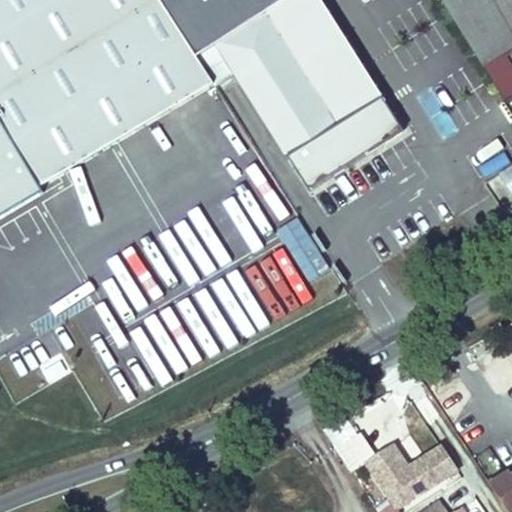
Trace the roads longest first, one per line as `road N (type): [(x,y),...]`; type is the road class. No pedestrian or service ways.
road 1 (primary): [(48,511),(511,264)]
road 2 (unknown): [(500,511),(422,390),(393,327)]
